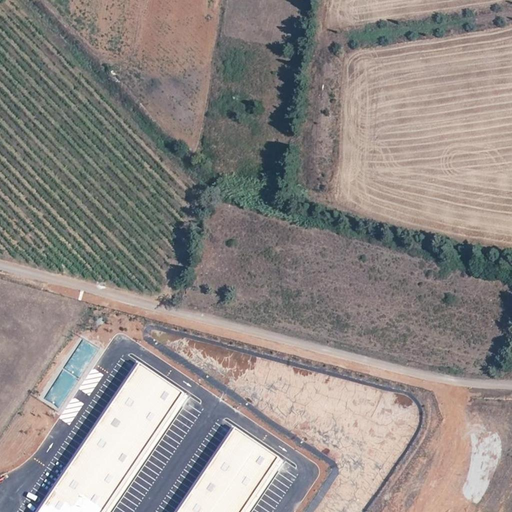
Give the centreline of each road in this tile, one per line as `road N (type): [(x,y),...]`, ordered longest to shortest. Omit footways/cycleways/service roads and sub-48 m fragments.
road 1 (unclassified): [(0,265),(441,379)]
road 2 (unclassified): [(419,511),(450,465),(455,426),(441,379)]
